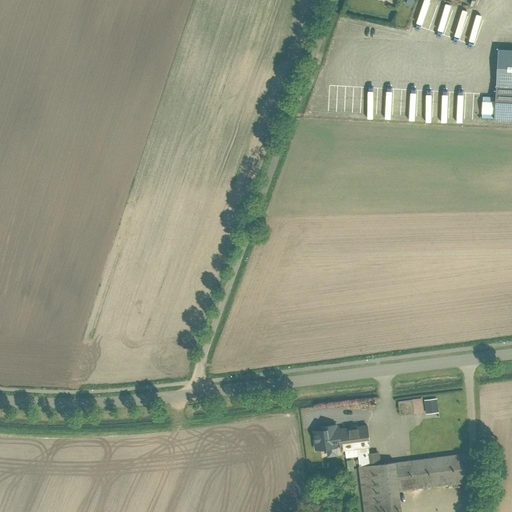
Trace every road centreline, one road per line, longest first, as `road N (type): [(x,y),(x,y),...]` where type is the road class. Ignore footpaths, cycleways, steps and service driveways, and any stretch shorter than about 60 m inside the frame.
road 1 (residential): [(196,395),(195,358),(323,0)]
road 2 (unclassified): [(196,395),(511,354)]
road 3 (unclassified): [(0,400),(196,395)]
road 4 (unknown): [(475,358),(452,496)]
